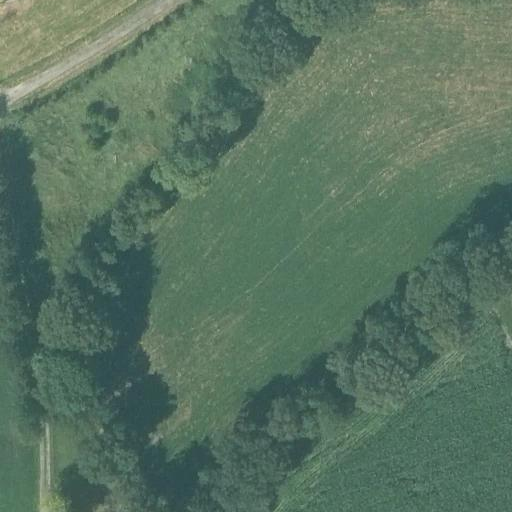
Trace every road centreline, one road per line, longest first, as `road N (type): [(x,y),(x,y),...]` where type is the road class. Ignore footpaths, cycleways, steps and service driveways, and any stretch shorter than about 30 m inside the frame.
road 1 (track): [(0,167),(38,377),(47,511)]
road 2 (track): [(158,0),(0,104)]
